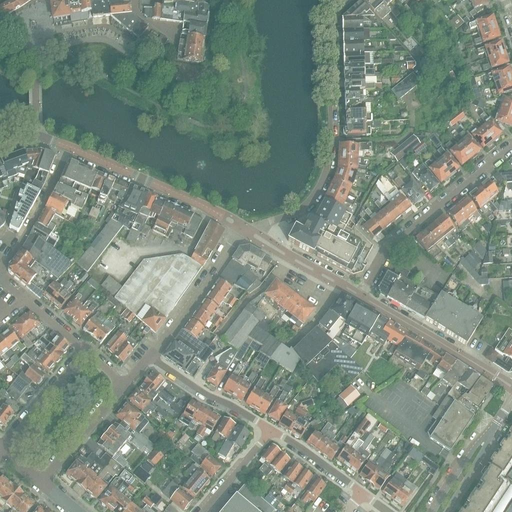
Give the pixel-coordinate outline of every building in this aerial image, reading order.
[(14,0),(0,8),(0,18),(13,13),(20,8),(32,0),(14,0)] [(92,19),(90,9),(90,6),(88,0),(57,0),(50,3),(53,19),(69,16),(69,15),(80,14),(91,12),(92,19)] [(99,0),(100,4),(90,6),(90,9),(92,19),(109,17),(108,8),(110,7),(110,5),(108,5),(107,0),(99,0)] [(363,0),(381,20),(390,12),(379,0),(363,0)] [(379,0),(390,12),(395,18),(399,14),(396,11),(389,3),(392,1),(397,7),(399,4),(395,0),(379,0)] [(487,4),(486,0),(469,0),(473,10),(469,13),(471,17),(483,9),(482,6),(487,4)] [(341,19),(372,17),(374,17),(361,1),(341,18),(341,19)] [(173,22),(183,23),(205,26),(208,7),(205,6),(183,3),(174,5),(173,22)] [(109,17),(111,17),(131,15),(129,5),(110,7),(108,8),(109,17)] [(151,19),(160,20),(160,6),(154,5),(154,10),(151,9),(151,19)] [(160,20),(167,21),(168,5),(162,6),(160,6),(160,20)] [(405,6),(403,8),(408,14),(411,12),(405,6)] [(111,17),(129,33),(139,22),(131,15),(111,17)] [(457,16),(449,23),(455,30),(463,23),(457,16)] [(341,19),(342,30),(362,30),(362,22),(372,22),(372,17),(341,19)] [(476,27),(478,34),(497,27),(495,20),(493,21),(492,17),(487,19),(487,18),(474,22),(468,24),(470,29),(476,27)] [(148,29),(139,22),(129,33),(138,40),(148,29)] [(183,23),(181,35),(181,36),(204,39),(205,26),(183,23)] [(499,34),(497,27),(478,34),(479,39),(474,41),(475,46),(481,44),(494,40),(494,39),(498,38),(497,34),(499,34)] [(362,30),(342,30),(342,42),(363,42),(363,37),(362,30)] [(149,35),(145,43),(162,54),(163,52),(161,51),(165,44),(158,40),(149,35)] [(180,35),(178,48),(202,51),(204,39),(181,36),(181,35),(180,35)] [(160,36),(158,40),(165,44),(167,40),(160,36)] [(343,55),(371,53),(375,53),(375,50),(373,50),(373,49),(363,49),(363,42),(342,42),(343,55)] [(484,53),(486,59),(505,53),(503,46),(501,47),(500,43),(496,45),(496,44),(482,48),(483,49),(476,51),(478,55),(484,53)] [(200,63),(202,51),(178,48),(176,60),(200,63)] [(421,48),(413,55),(418,62),(427,54),(421,48)] [(343,66),(373,65),(374,65),(374,62),(372,62),(372,61),(371,53),(343,55),(343,66)] [(507,59),(505,53),(486,59),(488,65),(481,67),(483,72),(490,70),(503,66),(503,65),(507,63),(506,60),(507,59)] [(344,79),(369,78),(379,77),(379,73),(373,73),(373,65),(343,66),(344,79)] [(493,79),(495,85),(511,78),(511,73),(511,72),(510,73),(509,69),(504,70),(487,75),(488,80),(493,79)] [(421,72),(417,75),(422,82),(426,78),(421,72)] [(412,74),(401,83),(409,92),(420,83),(412,74)] [(344,91),(358,91),(365,90),(374,90),(374,84),(369,84),(369,78),(344,79),(344,91)] [(511,78),(495,85),(496,90),(492,92),(494,97),(511,91),(511,90),(511,78)] [(401,83),(396,86),(404,96),(409,92),(401,83)] [(396,86),(391,91),(398,101),(404,96),(396,86)] [(358,91),(344,91),(345,113),(353,108),(353,102),(359,102),(359,105),(367,100),(365,98),(365,93),(365,90),(358,91)] [(346,124),(365,124),(365,122),(370,122),(370,104),(372,104),(372,99),(368,99),(367,100),(359,105),(353,108),(345,113),(345,116),(344,117),(344,122),(346,124)] [(500,103),(498,110),(511,114),(511,102),(501,99),(500,103)] [(511,114),(498,110),(496,116),(494,121),(511,127),(511,125),(511,114)] [(457,122),(464,117),(460,112),(453,117),(457,122)] [(484,123),(479,128),(492,143),(498,138),(497,137),(500,134),(483,114),(479,117),(484,123)] [(451,128),(457,122),(453,117),(447,123),(451,128)] [(343,135),(346,137),(370,136),(370,129),(381,128),(380,122),(370,122),(365,122),(365,124),(346,124),(346,127),(345,128),(342,130),(343,135)] [(487,147),(492,143),(479,128),(475,131),(471,126),(467,130),(482,149),(486,146),(487,147)] [(464,141),(458,145),(471,160),(477,156),(476,154),(479,151),(463,132),(459,135),(464,141)] [(440,145),(432,135),(427,138),(427,139),(435,149),(440,145)] [(396,162),(419,145),(413,137),(391,154),(396,162)] [(425,148),(421,143),(419,145),(411,151),(415,156),(425,148)] [(465,165),(471,160),(458,145),(454,149),(449,143),(445,146),(461,166),(464,163),(465,165)] [(339,145),(338,157),(356,158),(361,158),(362,151),(368,151),(368,149),(370,149),(370,145),(358,145),(358,146),(339,145)] [(442,158),(437,162),(450,177),(455,173),(454,172),(458,169),(441,148),(437,152),(442,158)] [(27,166),(22,185),(31,188),(35,179),(38,171),(44,154),(37,151),(23,152),(28,165),(27,166)] [(23,152),(0,161),(7,177),(6,177),(7,179),(17,175),(24,177),(27,166),(28,165),(23,152)] [(38,171),(48,174),(54,157),(44,154),(38,171)] [(338,157),(338,168),(357,170),(360,171),(366,172),(366,168),(361,167),(361,158),(356,158),(338,157)] [(408,166),(402,158),(396,163),(403,171),(408,166)] [(444,182),(450,177),(437,162),(432,166),(428,161),(424,164),(440,183),(443,181),(444,182)] [(54,191),(52,195),(69,204),(70,205),(69,208),(82,213),(84,207),(89,194),(97,175),(97,174),(68,162),(63,172),(54,191)] [(419,168),(412,173),(418,181),(419,180),(429,192),(433,189),(434,189),(437,187),(437,186),(438,185),(427,172),(422,165),(419,168)] [(338,168),(334,180),(350,188),(353,179),(354,179),(355,175),(357,170),(338,168)] [(390,170),(386,174),(391,179),(395,176),(390,170)] [(31,188),(40,193),(43,186),(48,174),(38,171),(35,179),(31,188)] [(497,172),(492,176),(500,185),(504,182),(497,172)] [(511,173),(500,174),(500,176),(506,184),(511,183),(511,173)] [(89,194),(99,198),(103,187),(102,187),(106,178),(97,175),(89,194)] [(96,204),(103,207),(106,200),(114,182),(106,178),(102,187),(103,187),(99,198),(96,204)] [(422,198),(423,197),(411,184),(406,188),(397,178),(394,181),(413,205),(417,202),(419,202),(422,200),(422,198)] [(332,188),(330,192),(346,200),(353,204),(356,199),(348,195),(347,194),(350,188),(334,180),(331,187),(332,188)] [(375,186),(380,192),(384,188),(378,181),(375,186)] [(481,187),(478,189),(488,202),(489,202),(493,199),(492,198),(497,193),(487,181),(486,182),(484,181),(482,183),(482,185),(480,186),(481,187)] [(106,200),(119,206),(129,187),(114,182),(106,200)] [(40,193),(31,188),(22,185),(9,228),(18,233),(39,194),(40,193)] [(119,206),(111,219),(123,228),(129,232),(131,229),(134,223),(148,194),(129,187),(119,206)] [(488,202),(478,189),(475,191),(474,191),(472,191),(469,194),(469,195),(468,196),(479,210),(482,214),(488,210),(492,214),(496,211),(491,206),(489,202),(488,202)] [(383,196),(390,205),(400,216),(410,208),(396,190),(389,196),(386,193),(383,196)] [(327,195),(324,202),(340,210),(343,203),(344,204),(351,207),(353,204),(346,200),(330,192),(328,196),(327,195)] [(139,226),(136,231),(140,233),(144,225),(147,218),(156,198),(148,194),(134,223),(139,226)] [(52,195),(45,210),(54,215),(60,218),(68,222),(70,217),(72,218),(75,216),(76,211),(69,208),(70,205),(69,204),(52,195)] [(147,218),(148,218),(156,222),(165,203),(156,198),(147,218)] [(457,206),(456,206),(466,219),(472,215),(476,220),(480,217),(465,199),(461,202),(459,202),(457,204),(457,206)] [(379,209),(378,210),(380,213),(390,224),(400,216),(390,205),(388,201),(382,207),(379,209)] [(511,201),(509,202),(500,203),(499,207),(503,207),(503,212),(511,211),(511,201)] [(295,228),(287,241),(312,255),(313,254),(316,256),(316,257),(352,276),(362,273),(365,267),(361,266),(369,252),(369,253),(373,247),(352,227),(351,230),(346,227),(351,216),(340,210),(324,202),(313,221),(308,218),(301,231),(295,228)] [(178,233),(192,240),(202,220),(193,216),(193,215),(165,203),(156,222),(152,231),(158,234),(159,232),(167,236),(171,229),(173,230),(178,233)] [(451,211),(447,214),(457,227),(461,232),(465,229),(464,227),(469,223),(466,219),(456,206),(455,207),(453,207),(451,209),(451,211)] [(89,217),(92,211),(84,207),(82,213),(89,217)] [(99,213),(94,210),(92,209),(92,211),(89,217),(96,220),(99,213)] [(371,215),(367,209),(364,211),(371,220),(381,232),(390,224),(380,213),(376,216),(374,213),(371,215)] [(45,210),(36,224),(52,233),(55,226),(50,223),(54,215),(45,210)] [(454,230),(443,217),(442,218),(441,217),(438,220),(438,221),(434,224),(445,238),(447,240),(451,245),(454,242),(449,235),(448,234),(454,230)] [(108,224),(119,232),(123,228),(111,219),(111,220),(108,224)] [(357,224),(372,239),(381,232),(371,220),(372,221),(367,225),(365,223),(365,224),(361,220),(357,224)] [(36,224),(30,236),(45,244),(48,239),(55,243),(59,237),(56,236),(52,233),(36,224)] [(115,237),(119,232),(108,224),(104,228),(115,237)] [(210,224),(200,242),(213,250),(221,237),(218,228),(210,224)] [(426,231),(425,232),(435,245),(441,240),(441,241),(445,238),(434,224),(430,228),(429,227),(426,230),(426,231)] [(151,228),(144,225),(140,233),(147,236),(151,228)] [(111,242),(115,237),(104,228),(100,233),(111,242)] [(131,229),(129,232),(125,240),(134,244),(140,233),(136,231),(131,229)] [(173,230),(168,241),(173,244),(178,233),(173,230)] [(430,249),(435,245),(425,232),(424,233),(422,232),(420,235),(420,236),(416,240),(427,253),(431,250),(430,249)] [(97,237),(108,247),(111,242),(100,233),(97,237)] [(8,272),(9,273),(23,284),(40,299),(43,295),(54,282),(55,283),(75,262),(72,259),(70,262),(45,244),(30,236),(20,253),(8,268),(8,269),(7,269),(7,270),(7,271),(8,271),(8,272)] [(105,251),(108,247),(97,237),(94,242),(105,251)] [(91,246),(102,255),(105,251),(94,242),(91,246)] [(200,242),(196,249),(209,258),(209,257),(213,250),(200,242)] [(478,242),(471,248),(479,257),(485,251),(478,242)] [(98,259),(102,255),(91,246),(87,250),(98,259)] [(265,272),(271,261),(263,257),(264,256),(248,248),(239,249),(219,277),(224,281),(233,286),(241,277),(242,277),(242,278),(236,284),(246,292),(249,294),(258,288),(261,284),(248,273),(250,269),(255,271),(257,268),(265,272)] [(76,258),(80,251),(78,249),(75,253),(76,254),(74,256),(72,259),(75,262),(78,260),(76,258)] [(196,249),(189,260),(202,267),(209,258),(196,249)] [(94,264),(98,259),(87,250),(84,254),(84,255),(94,264)] [(486,253),(482,265),(491,265),(491,252),(486,253)] [(471,253),(464,259),(477,274),(479,272),(480,270),(476,265),(480,262),(471,253)] [(91,269),(94,264),(84,255),(80,258),(91,269)] [(136,318),(136,317),(145,307),(151,311),(164,321),(175,306),(190,284),(202,267),(189,260),(182,255),(143,261),(122,289),(114,298),(114,299),(119,303),(129,312),(134,316),(136,318)] [(87,274),(91,269),(80,258),(78,260),(75,262),(87,274)] [(461,268),(466,263),(462,258),(458,265),(461,268)] [(464,271),(469,266),(466,263),(461,268),(464,271)] [(466,274),(472,269),(469,266),(464,271),(466,274)] [(469,277),(475,272),(472,269),(466,274),(469,277)] [(478,277),(477,280),(482,280),(487,279),(486,270),(480,270),(481,277),(478,277)] [(418,287),(419,286),(424,278),(415,271),(409,281),(418,287)] [(84,273),(79,280),(82,283),(87,277),(84,273)] [(378,294),(386,298),(397,279),(386,273),(377,289),(378,294)] [(386,298),(404,309),(412,296),(417,288),(412,284),(408,281),(399,275),(397,279),(386,298)] [(482,286),(482,280),(477,280),(478,277),(478,276),(477,275),(472,280),(477,287),(482,286)] [(108,277),(101,286),(114,298),(122,289),(117,284),(108,277)] [(95,290),(99,285),(90,278),(86,283),(95,290)] [(48,299),(51,302),(68,284),(67,283),(64,280),(58,286),(57,284),(55,283),(54,282),(43,295),(44,296),(43,297),(47,300),(48,299)] [(215,285),(212,289),(233,304),(236,300),(228,295),(231,289),(219,280),(218,281),(216,281),(215,284),(215,285)] [(60,309),(71,296),(66,293),(73,284),(69,282),(68,284),(51,302),(55,305),(54,306),(58,310),(59,309),(60,309)] [(249,304),(221,340),(237,353),(243,344),(247,339),(252,342),(261,347),(258,353),(265,357),(269,359),(272,361),(281,347),(286,351),(266,335),(271,329),(270,329),(271,328),(268,325),(270,323),(274,317),(275,317),(292,295),(275,282),(265,296),(263,294),(249,304)] [(404,309),(424,319),(438,297),(419,286),(417,288),(412,296),(404,309)] [(231,308),(233,304),(212,289),(209,294),(207,294),(206,295),(206,297),(206,299),(219,308),(222,303),(231,308)] [(63,312),(71,319),(82,306),(78,302),(81,297),(78,294),(63,312)] [(445,333),(461,307),(440,294),(438,297),(424,319),(445,333)] [(109,295),(106,299),(116,307),(119,303),(114,299),(109,295)] [(274,317),(270,323),(273,325),(275,326),(283,316),(289,320),(292,317),(302,303),(292,295),(275,317),(274,317)] [(341,295),(330,312),(339,319),(324,337),(350,360),(357,349),(345,340),(348,336),(341,331),(344,327),(344,324),(347,320),(354,309),(357,304),(341,295)] [(201,305),(198,309),(219,324),(222,320),(214,315),(218,309),(205,300),(204,302),(202,302),(201,304),(201,305)] [(313,311),(302,303),(292,317),(298,321),(291,330),(296,333),(302,324),(303,325),(313,311)] [(364,332),(368,334),(370,330),(372,328),(379,316),(357,304),(354,309),(347,320),(365,330),(364,332)] [(80,327),(95,309),(92,306),(88,310),(82,306),(71,319),(80,327)] [(151,330),(152,331),(155,333),(164,321),(151,311),(145,307),(136,317),(136,318),(147,327),(148,329),(151,330)] [(461,307),(445,333),(465,346),(482,320),(461,307)] [(124,319),(129,312),(125,309),(124,311),(120,316),(124,319)] [(217,328),(219,324),(198,309),(195,314),(193,314),(192,315),(193,317),(192,318),(205,328),(208,322),(217,328)] [(30,312),(20,320),(30,332),(35,327),(39,332),(42,329),(39,325),(39,324),(30,312)] [(83,329),(91,336),(105,320),(100,316),(101,315),(97,312),(83,329)] [(129,312),(124,319),(129,323),(134,316),(129,312)] [(329,312),(316,329),(324,337),(339,319),(330,312),(329,312)] [(368,334),(378,339),(381,334),(388,322),(379,316),(372,328),(370,330),(368,334)] [(11,327),(24,343),(22,344),(25,348),(27,350),(32,345),(25,336),(30,332),(20,320),(11,327)] [(101,344),(115,327),(111,324),(106,320),(106,321),(105,320),(91,336),(101,344)] [(183,330),(182,332),(195,341),(196,341),(203,330),(190,321),(187,325),(184,326),(183,327),(183,330)] [(381,334),(378,339),(379,340),(384,343),(386,341),(386,340),(393,345),(389,352),(393,355),(398,347),(407,333),(388,322),(381,334)] [(350,360),(324,337),(316,329),(292,353),(318,383),(337,365),(353,380),(362,371),(355,364),(350,360)] [(1,336),(0,337),(10,350),(16,346),(20,352),(25,348),(22,344),(21,345),(9,330),(5,334),(3,333),(1,335),(1,336)] [(105,348),(113,355),(124,343),(119,339),(123,334),(119,331),(105,348)] [(211,353),(207,349),(202,346),(200,345),(200,344),(198,343),(195,341),(182,332),(181,331),(162,357),(173,365),(177,368),(178,370),(180,372),(182,371),(183,372),(183,371),(190,376),(196,369),(196,368),(197,366),(190,362),(193,358),(203,365),(209,356),(211,353)] [(52,332),(49,335),(54,340),(50,345),(62,355),(63,354),(65,354),(66,352),(66,350),(69,346),(57,336),(52,332)] [(418,371),(426,358),(433,347),(422,341),(407,333),(398,347),(393,355),(418,370),(418,371)] [(0,356),(5,362),(8,359),(4,355),(10,350),(0,337),(0,356)] [(47,348),(42,354),(54,364),(55,364),(56,363),(57,363),(59,360),(59,359),(62,355),(50,345),(49,345),(41,337),(38,341),(47,348)] [(500,341),(494,349),(511,361),(511,338),(507,346),(500,341)] [(122,363),(133,351),(132,350),(137,346),(128,339),(124,343),(113,355),(122,363)] [(237,353),(237,354),(234,359),(240,362),(252,342),(247,339),(243,344),(237,353)] [(206,340),(202,346),(207,349),(211,344),(206,340)] [(292,352),(286,351),(281,347),(272,361),(291,373),(298,362),(292,352)] [(431,365),(433,362),(438,366),(445,356),(433,348),(433,347),(426,358),(418,371),(419,371),(424,362),(431,365)] [(225,373),(234,359),(237,354),(232,349),(231,349),(214,359),(217,363),(206,381),(210,383),(210,384),(214,387),(215,386),(217,387),(225,373)] [(491,363),(496,356),(489,351),(485,359),(491,363)] [(54,365),(54,364),(42,354),(38,358),(30,352),(27,355),(47,372),(51,368),(52,368),(54,366),(54,365)] [(44,375),(33,366),(35,364),(24,355),(20,359),(30,368),(25,375),(22,372),(18,377),(27,384),(28,385),(32,381),(36,385),(37,384),(38,385),(42,380),(41,379),(44,375)] [(438,366),(435,370),(445,377),(455,363),(445,356),(438,366)] [(261,364),(259,367),(263,369),(269,359),(265,357),(261,364)] [(505,361),(500,368),(506,372),(509,373),(511,372),(511,370),(511,361),(507,358),(505,361)] [(6,367),(9,370),(14,365),(11,361),(5,366),(6,367)] [(452,388),(452,389),(467,370),(455,363),(445,377),(444,379),(439,382),(446,387),(447,385),(452,388)] [(226,393),(232,396),(241,381),(237,378),(243,369),(238,365),(223,390),(227,392),(226,393)] [(447,395),(456,402),(465,395),(480,378),(467,370),(452,389),(447,395)] [(419,371),(416,376),(422,381),(426,376),(419,371)] [(175,398),(161,387),(165,382),(153,372),(153,373),(151,373),(149,375),(149,377),(146,380),(172,402),(175,398)] [(244,377),(241,381),(232,396),(237,400),(238,399),(242,401),(257,377),(251,373),(248,379),(244,377)] [(21,396),(29,386),(28,385),(27,384),(18,377),(10,387),(21,396)] [(456,402),(474,416),(479,410),(477,409),(492,387),(480,378),(465,395),(456,402)] [(248,407),(254,410),(264,394),(259,391),(265,382),(260,379),(245,403),(249,406),(248,407)] [(169,406),(172,402),(146,380),(143,384),(139,389),(153,401),(157,396),(169,406)] [(283,392),(288,395),(291,389),(284,385),(281,391),(283,392)] [(350,386),(339,396),(339,397),(347,406),(359,396),(350,386)] [(21,396),(10,387),(5,392),(5,393),(5,392),(16,401),(21,396)] [(268,396),(264,394),(254,410),(259,413),(260,412),(264,415),(279,390),(274,387),(268,396)] [(424,388),(420,393),(426,397),(429,392),(424,388)] [(155,409),(136,392),(133,396),(131,396),(130,398),(130,400),(129,401),(145,415),(149,410),(152,413),(154,410),(157,413),(156,414),(164,420),(167,416),(157,407),(155,409)] [(282,405),(288,395),(283,392),(268,417),(271,419),(271,420),(275,422),(276,421),(278,422),(286,408),(282,405)] [(331,392),(327,395),(332,400),(335,396),(331,392)] [(429,392),(426,397),(431,401),(435,396),(429,392)] [(437,419),(428,432),(431,438),(430,439),(450,452),(472,417),(446,397),(434,417),(437,419)] [(284,430),(288,433),(302,410),(305,412),(317,404),(310,400),(301,403),(293,416),(286,412),(278,426),(279,427),(279,429),(282,430),(284,430)] [(3,426),(13,413),(7,409),(11,405),(6,401),(0,409),(0,426),(2,426),(3,426)] [(188,428),(192,421),(201,407),(191,401),(183,415),(180,413),(176,421),(188,428)] [(180,401),(177,405),(182,409),(185,405),(180,401)] [(143,418),(127,404),(126,405),(123,406),(122,409),(116,416),(122,421),(122,422),(127,426),(127,425),(135,432),(131,436),(133,438),(144,447),(151,452),(153,451),(151,449),(153,446),(138,434),(147,423),(143,419),(143,418)] [(196,423),(201,426),(202,426),(210,412),(201,407),(192,421),(188,428),(192,430),(196,423)] [(351,407),(345,412),(350,416),(354,410),(351,407)] [(357,408),(354,413),(359,417),(362,412),(357,408)] [(307,413),(305,412),(302,410),(288,433),(294,436),(294,437),(297,439),(298,438),(300,439),(308,425),(302,421),(307,413)] [(214,414),(210,412),(202,426),(201,426),(197,433),(201,436),(203,433),(204,434),(207,430),(211,432),(220,418),(219,417),(219,416),(215,414),(214,414)] [(226,439),(234,425),(232,424),(232,423),(230,422),(229,422),(224,419),(211,440),(216,442),(219,436),(226,439)] [(361,438),(370,425),(363,420),(353,433),(361,438)] [(132,439),(130,437),(115,424),(106,434),(121,447),(127,441),(129,443),(139,452),(144,447),(133,438),(132,439)] [(314,449),(327,432),(331,426),(328,424),(319,435),(315,432),(306,443),(310,446),(310,447),(312,449),(314,449)] [(388,430),(380,424),(377,428),(385,433),(388,430)] [(327,432),(314,449),(322,455),(332,440),(335,437),(331,434),(335,429),(331,426),(327,432)] [(243,443),(249,434),(247,433),(247,431),(244,430),(243,430),(237,427),(225,449),(229,452),(233,444),(240,448),(241,447),(242,447),(243,445),(243,443)] [(463,511),(511,511),(511,431),(489,467),(495,471),(493,474),(489,475),(485,479),(463,511)] [(367,433),(361,441),(363,443),(364,443),(370,435),(367,433)] [(116,454),(121,447),(106,434),(98,444),(113,457),(125,467),(128,463),(116,454)] [(211,478),(220,468),(207,458),(207,459),(206,458),(208,455),(184,435),(173,448),(188,460),(189,459),(211,478)] [(374,438),(370,435),(364,443),(363,443),(360,448),(356,453),(346,466),(351,470),(350,471),(354,474),(354,473),(356,474),(369,455),(364,452),(374,438)] [(407,435),(405,439),(413,443),(415,439),(407,435)] [(338,444),(332,440),(322,455),(323,456),(323,457),(325,459),(327,458),(331,461),(346,439),(343,437),(338,444)] [(346,446),(337,459),(346,466),(356,453),(360,448),(363,443),(361,441),(358,439),(351,449),(346,446)] [(263,474),(269,467),(280,453),(271,445),(260,458),(265,463),(259,471),(263,474)] [(413,449),(409,454),(420,461),(423,457),(413,449)] [(154,450),(146,460),(154,467),(162,457),(154,450)] [(364,480),(369,483),(390,454),(385,450),(373,466),(369,463),(359,476),(361,477),(361,479),(363,480),(364,480)] [(266,477),(273,469),(278,473),(289,461),(280,453),(269,467),(263,474),(266,477)] [(93,461),(92,463),(95,466),(97,464),(103,470),(107,465),(111,469),(110,470),(115,475),(117,476),(123,469),(105,454),(100,460),(97,457),(93,461)] [(394,456),(390,454),(369,483),(373,486),(372,488),(376,490),(377,489),(379,490),(389,477),(385,474),(391,466),(388,464),(394,456)] [(423,457),(420,461),(430,469),(428,473),(433,476),(439,468),(423,457)] [(146,461),(140,467),(147,473),(153,467),(146,461)] [(76,483),(87,469),(77,462),(67,475),(68,476),(67,477),(71,480),(72,479),(76,483)] [(96,499),(115,475),(110,470),(111,469),(107,465),(103,470),(97,464),(95,466),(92,463),(87,470),(87,469),(76,483),(86,491),(91,494),(90,495),(94,499),(95,498),(96,499)] [(283,477),(293,484),(302,470),(293,463),(283,477)] [(210,483),(209,481),(210,480),(193,466),(185,475),(190,479),(182,488),(194,498),(195,497),(197,498),(199,495),(199,493),(205,486),(207,486),(210,483)] [(139,468),(133,475),(144,484),(150,477),(139,468)] [(312,477),(302,470),(293,484),(302,491),(312,477)] [(111,489),(100,502),(101,503),(101,505),(104,507),(105,506),(110,510),(121,497),(127,489),(131,485),(134,482),(123,473),(119,478),(123,481),(116,490),(112,487),(111,489)] [(391,499),(392,500),(405,483),(400,479),(401,478),(396,474),(382,493),(386,496),(385,497),(390,501),(391,499)] [(274,476),(269,482),(274,486),(279,479),(274,476)] [(1,500),(1,501),(13,486),(12,486),(13,486),(7,481),(6,479),(4,479),(2,477),(0,479),(0,498),(1,500)] [(319,494),(325,487),(315,480),(306,492),(300,500),(304,503),(310,495),(316,499),(319,494)] [(147,488),(159,498),(164,493),(151,483),(147,488)] [(183,511),(191,502),(176,489),(177,488),(172,483),(168,488),(173,492),(173,493),(175,495),(170,500),(183,511)] [(410,486),(405,483),(392,500),(393,501),(393,502),(396,505),(397,504),(402,507),(416,488),(411,485),(410,486)] [(291,486),(287,484),(283,490),(286,493),(291,486)] [(1,501),(11,509),(23,495),(24,495),(13,485),(13,486),(12,486),(13,486),(1,501)] [(273,511),(275,511),(244,485),(220,511),(273,511)] [(295,489),(291,486),(286,493),(290,495),(295,489)] [(269,494),(265,500),(275,508),(279,503),(269,494)] [(24,495),(23,495),(11,509),(12,509),(15,511),(27,511),(34,504),(32,502),(32,500),(29,500),(24,495)] [(162,501),(155,495),(150,501),(154,504),(157,507),(162,501)] [(124,511),(130,505),(121,497),(110,510),(112,511),(124,511)]
